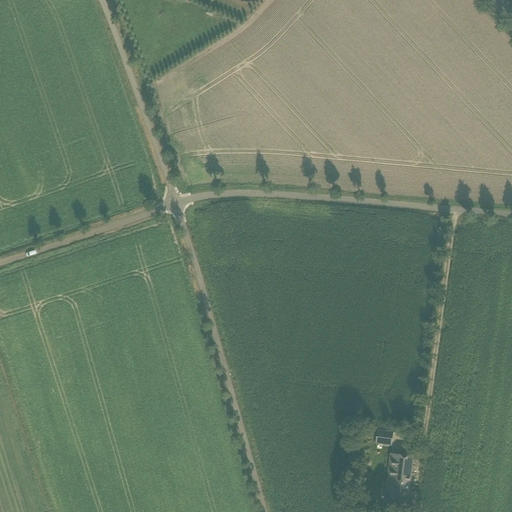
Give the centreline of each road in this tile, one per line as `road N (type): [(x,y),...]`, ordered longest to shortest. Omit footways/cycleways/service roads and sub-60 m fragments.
road 1 (unclassified): [(177,204),(247,193),(511,215)]
road 2 (unclassified): [(264,511),(177,204)]
road 3 (unclassified): [(177,204),(98,0)]
road 4 (unclassified): [(0,264),(177,204)]
